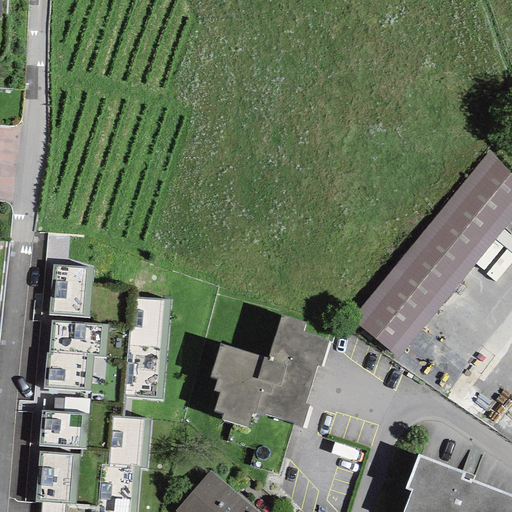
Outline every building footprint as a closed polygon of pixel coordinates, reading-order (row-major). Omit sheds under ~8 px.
[(511,176),(488,151),(349,320),(395,356),(511,218),(511,176)] [(15,173),(0,172),(0,197),(14,198),(15,173)] [(93,267),(51,264),(48,315),(52,315),(52,321),(49,353),(45,353),(43,388),(87,391),(87,396),(163,401),(170,298),(129,295),(130,286),(92,284),(93,267)] [(306,322),(281,314),(267,359),(220,344),(210,377),(217,379),(213,391),(218,393),(213,411),(223,414),(221,420),(247,428),(251,414),(254,415),(255,412),(302,427),(309,405),(305,403),(316,366),(320,367),(329,340),(303,332),(306,322)] [(89,401),(90,399),(64,397),(64,399),(54,398),(53,412),(89,414),(89,401)] [(38,447),(39,447),(35,502),(41,502),(66,504),(90,506),(89,511),(136,511),(139,469),(147,470),(150,419),(124,418),(124,404),(89,401),(89,414),(53,412),(40,411),(38,447)] [(474,477),(418,455),(404,489),(411,492),(402,511),(511,511),(511,495),(472,481),(474,477)] [(257,511),(209,470),(174,511),(257,511)] [(65,511),(66,504),(41,502),(40,511),(65,511)]
